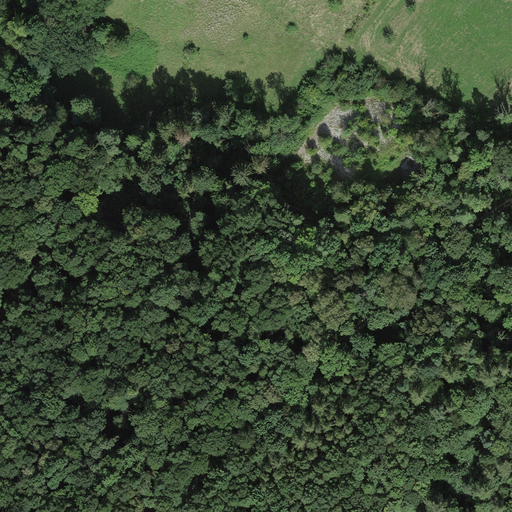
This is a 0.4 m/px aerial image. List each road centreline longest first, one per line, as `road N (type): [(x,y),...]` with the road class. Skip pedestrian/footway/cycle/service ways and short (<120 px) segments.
road 1 (track): [(169,511),(241,433),(511,200)]
road 2 (track): [(0,315),(63,221),(85,210),(194,198)]
road 3 (track): [(194,198),(263,178),(332,100)]
